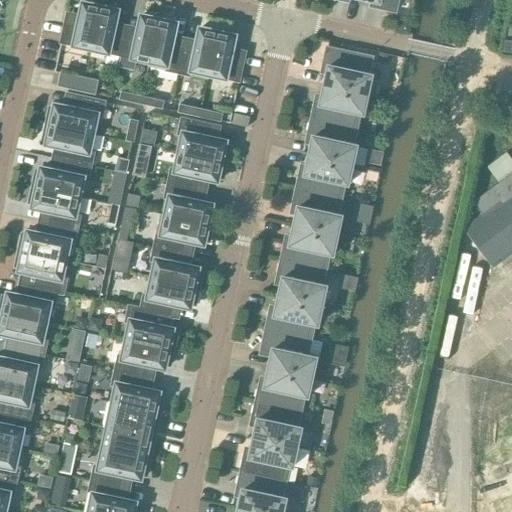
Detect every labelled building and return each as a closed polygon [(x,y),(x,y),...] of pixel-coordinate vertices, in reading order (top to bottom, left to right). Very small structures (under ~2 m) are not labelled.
[(372,0),(379,1),(378,7),(396,11),(398,0),(372,0)] [(65,25),(65,26),(62,43),(74,45),(74,46),(92,50),(101,7),(83,3),(78,27),(65,25)] [(101,7),(92,50),(109,53),(121,55),(125,38),(113,35),(119,10),(101,7)] [(125,38),(121,55),(118,67),(134,71),(136,59),(149,62),(148,67),(149,67),(160,19),(142,15),(136,40),(125,38)] [(160,19),(149,67),(167,71),(167,70),(179,73),(183,50),(172,48),(177,23),(160,19)] [(183,50),(179,73),(190,75),(190,76),(208,80),(218,32),(200,28),(195,53),(183,50)] [(239,81),(243,63),(230,61),(236,36),(218,32),(208,80),(209,80),(210,75),(226,79),(227,78),(239,81)] [(325,85),(368,94),(373,75),(369,74),(372,58),(327,48),(323,66),(329,67),(325,85)] [(388,55),(380,54),(378,61),(386,63),(388,55)] [(82,91),(85,78),(61,73),(58,86),(82,91)] [(85,78),(82,91),(95,94),(98,81),(85,78)] [(368,94),(325,85),(322,103),(316,101),(312,119),(357,129),(360,113),(364,114),(368,94)] [(141,104),(143,96),(121,92),(120,100),(141,104)] [(47,124),(94,134),(98,116),(101,117),(105,102),(76,96),(74,109),(55,105),(54,109),(50,108),(47,124)] [(143,96),(141,104),(163,109),(164,101),(143,96)] [(200,117),(201,109),(180,104),(178,112),(200,117)] [(201,109),(200,117),(221,122),(223,114),(201,109)] [(234,113),(232,124),(247,127),(250,117),(234,113)] [(131,119),(126,141),(134,142),(139,121),(131,119)] [(226,162),(230,146),(226,146),(226,141),(208,138),(211,125),(182,119),(179,134),(183,135),(179,152),(226,162)] [(357,129),(312,119),(308,136),(314,138),(310,155),(353,165),(357,145),(353,145),(357,129)] [(94,134),(47,124),(44,140),(47,140),(47,144),(65,148),(62,160),(91,166),(94,152),(90,151),(94,134)] [(157,132),(143,130),(140,144),(154,146),(157,132)] [(152,147),(140,144),(137,154),(150,156),(152,147)] [(226,162),(179,152),(175,170),(172,169),(168,183),(197,189),(200,177),(218,181),(219,177),(223,178),(226,162)] [(353,165),(310,155),(306,173),(300,172),(297,189),(342,199),(345,183),(349,184),(353,165)] [(116,170),(126,172),(129,160),(119,158),(116,170)] [(91,166),(62,160),(60,172),(41,168),(41,172),(37,171),(33,187),(80,197),(84,180),(88,180),(91,166)] [(136,161),(134,173),(142,174),(145,163),(136,161)] [(511,173),(473,202),(483,215),(464,229),(493,267),(511,252),(511,173)] [(197,189),(168,183),(165,197),(169,198),(166,215),(161,214),(212,226),(216,210),(212,209),(213,205),(194,201),(197,189)] [(80,197),(33,187),(30,203),(34,204),(33,208),(51,212),(49,223),(77,229),(80,215),(76,214),(80,197)] [(342,199),(297,189),(293,207),(299,208),(295,226),(338,235),(342,216),(338,215),(342,199)] [(108,203),(120,205),(122,197),(110,194),(108,203)] [(140,196),(129,194),(126,205),(138,208),(140,196)] [(112,204),(108,225),(115,227),(120,205),(112,204)] [(126,207),(121,228),(129,230),(134,208),(126,207)] [(212,226),(161,214),(157,235),(155,246),(183,252),(186,241),(204,245),(205,241),(209,241),(212,226)] [(77,229),(49,223),(46,235),(28,231),(27,235),(23,234),(20,250),(66,260),(70,243),(74,244),(77,229)] [(338,235),(295,226),(291,243),(285,242),(281,260),(326,269),(330,253),(334,254),(338,235)] [(183,252),(155,246),(152,260),(156,261),(152,279),(199,289),(202,273),(198,272),(199,268),(181,264),(183,252)] [(66,260),(20,250),(16,266),(20,267),(19,271),(37,275),(35,286),(29,285),(63,293),(67,278),(63,278),(66,260)] [(100,255),(97,266),(106,267),(108,256),(100,255)] [(112,270),(127,273),(129,262),(115,259),(112,270)] [(326,269),(281,260),(278,277),(283,278),(280,296),(323,305),(327,286),(323,285),(326,269)] [(129,307),(170,315),(172,304),(191,308),(191,304),(195,305),(199,289),(152,279),(148,296),(144,295),(141,309),(129,306),(129,307)] [(90,282),(87,294),(98,297),(100,285),(90,282)] [(63,293),(29,285),(26,297),(8,293),(7,297),(3,296),(0,312),(47,322),(51,305),(54,306),(57,292),(63,293)] [(323,305),(280,296),(276,314),(270,312),(266,330),(311,340),(315,324),(319,325),(323,305)] [(170,315),(129,307),(126,321),(130,322),(126,340),(173,350),(177,334),(173,333),(174,329),(155,325),(158,314),(169,316),(170,315)] [(47,322),(0,312),(0,328),(0,329),(0,330),(0,333),(18,337),(15,349),(44,355),(47,341),(43,340),(47,322)] [(85,329),(87,319),(80,317),(77,319),(76,326),(85,329)] [(100,332),(102,320),(91,318),(88,330),(100,332)] [(311,340),(266,330),(262,347),(274,350),(270,368),(313,377),(317,358),(308,356),(311,340)] [(116,370),(144,377),(147,365),(165,369),(166,365),(170,366),(173,350),(126,340),(123,357),(119,356),(116,370)] [(348,348),(332,344),(328,362),(345,366),(348,348)] [(44,355),(15,349),(13,360),(0,357),(0,378),(33,386),(37,368),(41,369),(44,355)] [(78,364),(68,362),(66,370),(68,373),(76,375),(78,364)] [(313,377),(270,368),(266,385),(260,384),(256,402),(301,411),(305,395),(309,396),(313,377)] [(144,377),(116,370),(113,385),(117,385),(113,402),(109,401),(109,403),(159,414),(163,397),(159,396),(160,392),(142,388),(144,377)] [(33,386),(0,378),(0,399),(4,400),(2,412),(30,418),(33,404),(29,403),(33,386)] [(84,385),(77,384),(75,393),(84,395),(85,388),(84,385)] [(255,438),(298,447),(302,428),(298,427),(301,411),(256,402),(253,419),(258,420),(255,438)] [(109,403),(104,426),(149,435),(151,430),(156,431),(159,414),(109,403)] [(64,422),(66,413),(52,410),(50,419),(64,422)] [(334,411),(325,410),(323,416),(333,418),(334,411)] [(30,418),(2,412),(0,419),(0,444),(19,449),(23,432),(27,432),(30,418)] [(323,416),(322,425),(331,426),(333,418),(323,416)] [(149,435),(104,426),(107,427),(103,449),(150,459),(153,442),(148,441),(149,435)] [(67,433),(65,440),(73,442),(74,435),(67,433)] [(298,447),(255,438),(251,455),(245,454),(241,472),(286,482),(290,466),(293,467),(298,447)] [(19,449),(0,444),(0,477),(16,481),(19,467),(16,466),(19,449)] [(59,446),(46,444),(45,451),(57,454),(59,446)] [(150,459),(103,449),(99,467),(95,466),(92,481),(120,487),(123,475),(141,479),(142,475),(146,476),(150,459)] [(286,482),(241,472),(237,489),(243,491),(239,508),(256,511),(283,511),(287,498),(283,498),(286,482)] [(16,481),(0,477),(0,511),(4,511),(5,511),(9,495),(13,496),(16,481)] [(318,479),(308,477),(307,484),(316,486),(318,479)] [(120,487),(92,481),(89,492),(84,511),(138,511),(139,507),(135,506),(136,502),(118,498),(120,487)] [(50,491),(40,489),(38,496),(41,499),(48,501),(50,491)]
